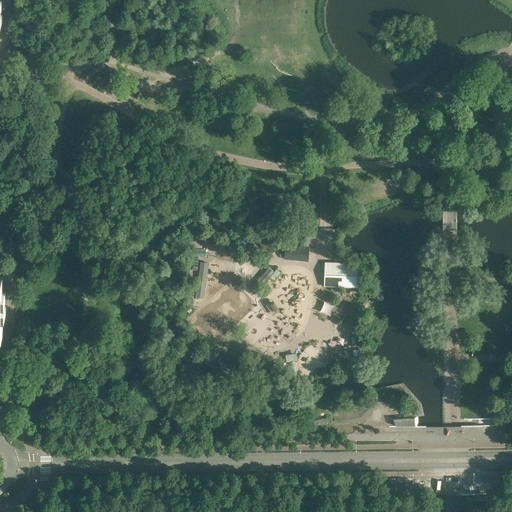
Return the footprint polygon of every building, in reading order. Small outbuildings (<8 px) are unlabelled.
[(280,246),(268,233),(261,239),(272,253),(280,246)] [(310,248),(305,247),(289,246),(285,245),(284,258),(309,261),(310,248)] [(325,262),(324,286),(360,287),(361,264),(325,262)] [(262,286),(274,271),(269,267),(257,282),(262,286)] [(202,298),(205,278),(198,277),(196,297),(202,298)] [(300,382),(297,360),(287,362),(290,383),(300,382)] [(419,426),(418,417),(404,418),(392,419),(395,426),(419,426)]
